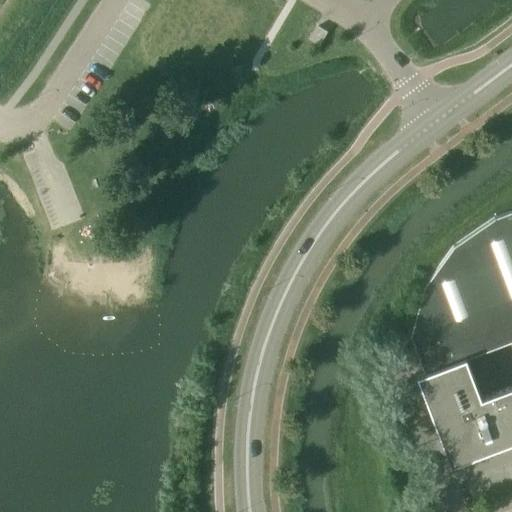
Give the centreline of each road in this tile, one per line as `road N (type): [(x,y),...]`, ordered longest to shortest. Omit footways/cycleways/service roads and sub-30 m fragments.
road 1 (tertiary): [(248,511),(256,383),(298,267),(364,182),(438,119)]
road 2 (residential): [(113,0),(28,132),(0,121)]
road 3 (residential): [(438,119),(361,18)]
